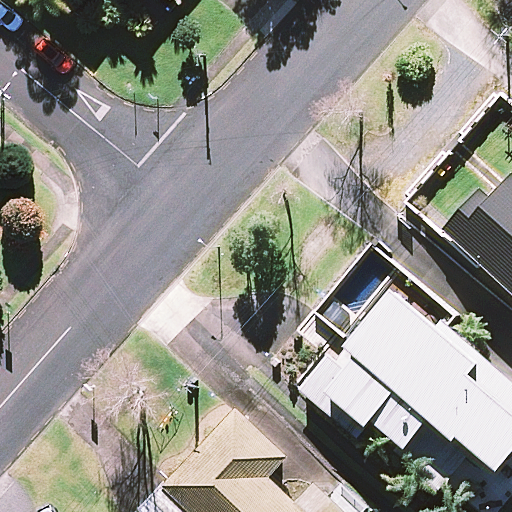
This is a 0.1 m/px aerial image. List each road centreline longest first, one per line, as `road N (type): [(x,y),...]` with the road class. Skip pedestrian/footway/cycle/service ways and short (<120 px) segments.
road 1 (residential): [(367,0),(183,205)]
road 2 (residential): [(183,205),(0,409)]
road 3 (residential): [(0,50),(183,205)]
